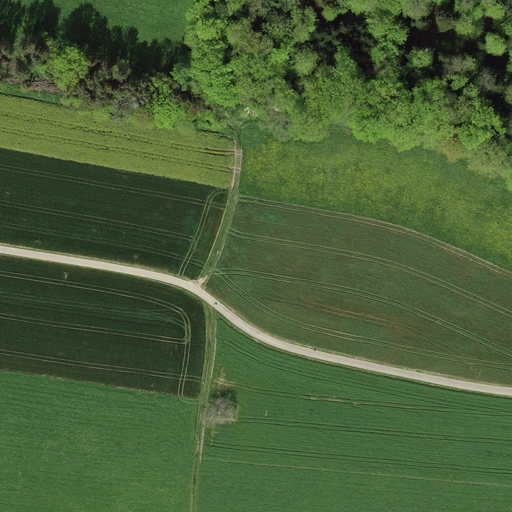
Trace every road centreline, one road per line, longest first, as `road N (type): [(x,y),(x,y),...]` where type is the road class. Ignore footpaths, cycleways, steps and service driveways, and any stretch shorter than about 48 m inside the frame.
road 1 (track): [(0,248),(169,278),(266,339),(354,365),(511,392)]
road 2 (track): [(35,39),(191,95),(239,123),(239,171),(196,288)]
road 3 (track): [(511,22),(385,4),(308,9),(231,40)]
road 4 (track): [(210,299),(194,511)]
